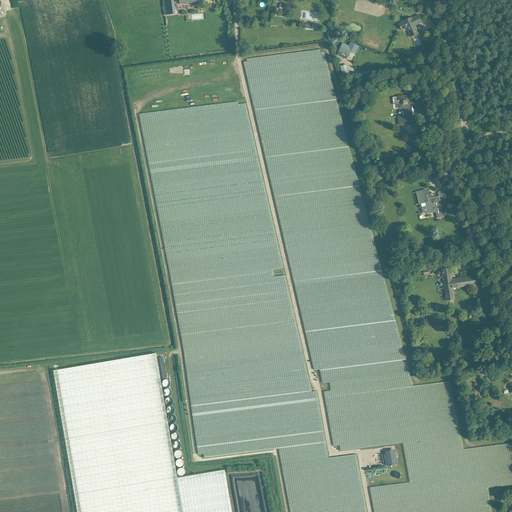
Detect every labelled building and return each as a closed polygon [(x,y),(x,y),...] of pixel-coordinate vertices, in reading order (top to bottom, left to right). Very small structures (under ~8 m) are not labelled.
[(173,0),(162,0),(164,15),(175,14),(173,0)] [(410,36),(411,37),(418,34),(414,24),(417,22),(416,20),(420,18),(422,22),(419,15),(411,19),(411,18),(405,20),(405,22),(399,24),(401,30),(408,27),(412,35),(410,36)] [(340,50),(340,51),(346,54),(347,54),(348,55),(349,55),(351,51),(355,53),(358,47),(351,43),(349,47),(343,44),(340,50)] [(411,121),(412,128),(414,128),(414,123),(418,123),(417,115),(413,115),(412,107),(420,106),(420,105),(424,105),(423,98),(419,98),(419,97),(415,98),(415,99),(411,99),(411,95),(392,97),(393,105),(399,104),(399,107),(404,106),(405,110),(408,110),(409,115),(399,117),(400,125),(406,124),(406,122),(411,121)] [(431,168),(428,171),(434,178),(437,175),(431,168)] [(425,190),(413,193),(414,193),(416,192),(419,204),(419,205),(425,203),(428,214),(436,212),(437,218),(439,218),(444,217),(440,200),(445,198),(445,199),(446,199),(445,195),(446,195),(444,190),(438,192),(439,196),(434,197),(434,196),(431,197),(431,194),(427,195),(425,190)] [(450,268),(442,269),(443,275),(444,275),(445,278),(443,278),(444,285),(443,285),(443,290),(445,289),(447,299),(454,298),(453,288),(469,285),(470,289),(476,288),(474,275),(469,276),(469,277),(455,279),(455,280),(452,281),(450,268)] [(156,353),(54,371),(78,511),(232,511),(225,470),(182,477),(177,478),(156,353)] [(385,451),(388,466),(398,464),(395,449),(385,451)] [(262,511),(259,490),(244,493),(245,494),(241,495),(243,511),(262,511)]
